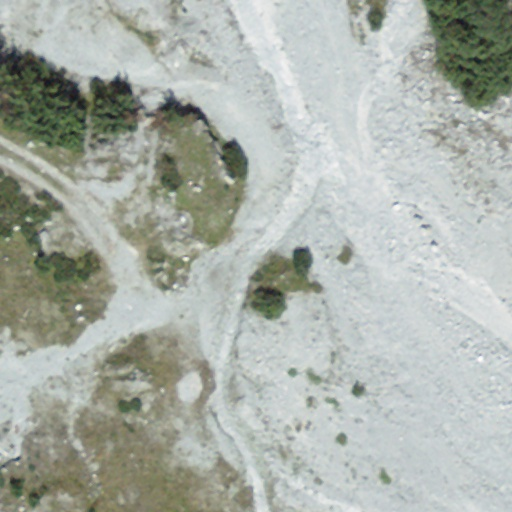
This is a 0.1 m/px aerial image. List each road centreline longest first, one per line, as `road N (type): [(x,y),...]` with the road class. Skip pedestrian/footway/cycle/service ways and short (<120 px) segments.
road 1 (track): [(511,428),(359,187),(316,0)]
road 2 (track): [(0,152),(50,177),(116,266),(192,327),(260,455),(270,511)]
